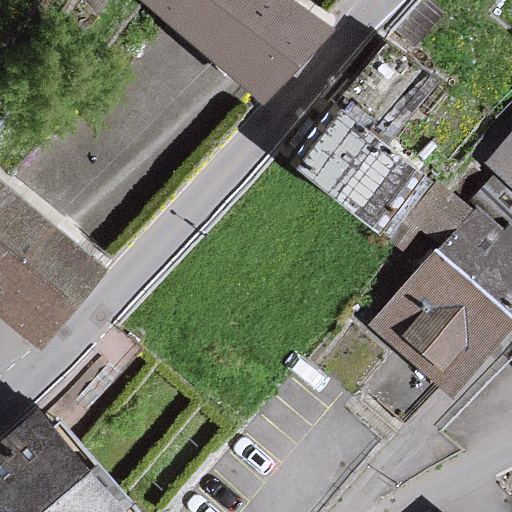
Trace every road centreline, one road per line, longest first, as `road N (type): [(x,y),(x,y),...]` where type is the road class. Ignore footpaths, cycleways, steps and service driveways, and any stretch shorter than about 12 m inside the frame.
road 1 (tertiary): [(0,408),(96,318),(384,0)]
road 2 (residential): [(384,511),(511,448)]
